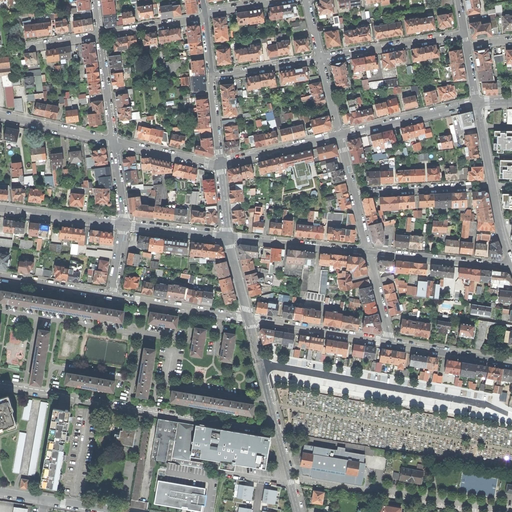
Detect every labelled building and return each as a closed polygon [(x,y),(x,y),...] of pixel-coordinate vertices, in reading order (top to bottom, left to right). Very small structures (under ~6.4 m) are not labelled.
[(86,0),(78,1),(79,11),(90,9),(90,5),(89,0),(86,0)] [(320,0),(321,5),(323,14),(325,14),(334,13),(331,0),(320,0)] [(338,0),(340,8),(351,7),(349,0),(338,0)] [(465,0),(466,5),(468,15),(480,13),(477,0),(465,0)] [(113,1),(102,3),(103,9),(104,15),(115,13),(116,13),(114,1),(113,1)] [(196,2),(186,4),(187,14),(192,13),(196,12),(197,10),(196,2)] [(281,6),(283,18),(297,16),(295,5),(292,5),(292,4),(281,6)] [(153,16),(151,5),(137,7),(138,14),(140,14),(141,19),(147,18),(153,17),(153,16)] [(168,17),(174,16),(172,6),(172,5),(160,7),(162,18),(168,17)] [(172,6),(174,16),(181,15),(180,9),(178,9),(177,5),(176,5),(172,6)] [(326,17),(325,14),(323,14),(321,5),(319,5),(318,5),(319,15),(320,15),(320,18),(326,17)] [(269,13),(270,20),(283,18),(281,6),(270,8),(270,13),(269,13)] [(248,12),(250,23),(250,24),(264,22),(262,9),(261,9),(248,12)] [(122,12),(122,17),(124,25),(129,24),(133,23),(132,22),(135,21),(135,16),(133,16),(132,11),(122,12)] [(238,18),(236,18),(236,21),(238,20),(239,25),(250,23),(248,12),(237,13),(238,18)] [(115,13),(104,15),(105,21),(105,26),(107,27),(117,26),(116,21),(115,13)] [(452,13),(438,16),(440,28),(441,30),(445,29),(446,28),(446,27),(452,26),(451,23),(453,23),(453,21),(453,20),(452,13)] [(419,19),(421,31),(433,29),(435,29),(433,16),(419,19)] [(503,26),(503,31),(511,30),(511,18),(509,18),(509,16),(502,17),(503,21),(502,21),(502,26),(503,26)] [(420,31),(421,31),(419,19),(419,17),(405,20),(407,34),(409,33),(416,32),(416,33),(417,33),(419,33),(420,32),(420,31)] [(215,30),(227,29),(227,26),(228,26),(228,23),(226,23),(226,18),(222,18),(217,19),(213,19),(214,25),(215,30)] [(55,22),(57,33),(61,32),(61,34),(63,34),(64,33),(64,32),(69,31),(67,19),(63,19),(64,21),(55,22)] [(82,20),(84,32),(93,30),(92,24),(92,19),(82,20)] [(84,32),(82,20),(73,22),(75,33),(80,32),(84,32)] [(490,21),(489,21),(490,24),(490,29),(498,27),(497,20),(490,21)] [(300,26),(293,27),(293,31),(303,30),(307,29),(305,21),(299,22),(300,26)] [(387,25),(389,37),(391,36),(401,35),(402,34),(400,22),(387,25)] [(490,29),(490,24),(482,25),(482,26),(481,27),(480,22),(469,24),(470,30),(472,37),(474,39),(492,36),(490,29)] [(36,24),(37,36),(43,35),(49,35),(48,30),(51,29),(50,23),(36,24)] [(31,25),(25,26),(26,37),(31,37),(37,36),(36,24),(31,25)] [(190,43),(201,42),(199,26),(197,25),(192,26),(187,27),(189,43),(190,43)] [(389,37),(387,25),(374,27),(376,39),(379,38),(389,37)] [(356,30),(358,42),(369,40),(371,40),(368,27),(367,27),(365,27),(356,29),(356,30)] [(181,39),(179,28),(174,29),(169,30),(170,41),(181,39)] [(227,31),(227,29),(215,30),(215,35),(216,41),(228,40),(228,34),(229,34),(229,31),(227,31)] [(170,41),(169,30),(164,30),(159,31),(160,42),(161,42),(162,43),(164,43),(164,42),(170,41)] [(329,32),(325,33),(326,39),(327,47),(328,48),(329,48),(330,49),(331,49),(332,48),(333,47),(333,46),(340,45),(338,31),(333,31),(332,30),(329,30),(329,32)] [(344,32),(346,44),(347,44),(358,42),(356,30),(352,30),(348,31),(344,32)] [(144,39),(145,45),(158,43),(156,32),(150,33),(145,34),(146,39),(144,39)] [(131,36),(127,37),(129,47),(132,47),(132,45),(137,44),(135,36),(131,36)] [(114,41),(115,51),(129,49),(129,48),(129,47),(127,37),(121,38),(116,38),(117,41),(114,41)] [(294,40),(296,52),(302,51),(303,51),(304,51),(309,50),(307,38),(304,38),(294,40)] [(291,52),(289,40),(281,41),(282,42),(277,43),(277,44),(279,55),(289,53),(289,52),(291,52)] [(91,64),(97,63),(96,53),(95,44),(93,42),(82,44),(83,52),(82,52),(83,58),(84,58),(85,64),(91,64)] [(192,53),(192,54),(202,53),(202,47),(201,42),(190,43),(191,47),(191,51),(190,51),(190,53),(192,53)] [(269,57),(279,55),(277,44),(269,46),(267,46),(269,57)] [(251,47),(247,48),(249,60),(255,59),(256,60),(259,60),(259,59),(260,58),(259,54),(261,53),(260,46),(254,47),(254,45),(251,45),(251,47)] [(439,56),(438,50),(437,50),(436,45),(430,46),(424,47),(426,59),(439,56)] [(64,48),(58,48),(60,59),(72,58),(70,47),(64,48)] [(234,50),(236,60),(238,60),(238,62),(239,62),(240,63),(242,63),(243,61),(249,60),(247,48),(247,47),(236,49),(234,50)] [(414,54),(412,55),(413,62),(417,61),(420,61),(426,59),(424,47),(418,48),(413,49),(414,54)] [(47,50),(48,62),(60,60),(60,59),(58,48),(52,49),(47,50)] [(218,60),(218,65),(229,63),(231,63),(229,48),(227,48),(225,49),(223,49),(217,50),(216,50),(217,55),(216,56),(216,59),(218,60)] [(405,54),(405,50),(399,51),(394,52),(396,63),(400,63),(402,62),(407,61),(406,59),(405,54)] [(449,52),(451,64),(463,62),(462,55),(461,50),(449,52)] [(476,65),(477,71),(491,69),(492,69),(491,63),(492,63),(491,59),(489,59),(488,53),(488,50),(476,52),(474,54),(476,65)] [(25,54),(27,64),(30,64),(37,63),(35,52),(30,53),(25,54)] [(388,68),(396,66),(396,63),(394,52),(388,53),(383,54),(384,59),(382,60),(384,68),(388,68)] [(110,61),(111,68),(116,67),(116,70),(122,69),(120,55),(109,56),(110,61)] [(364,57),(366,70),(370,70),(374,69),(377,68),(378,68),(376,57),(375,58),(374,55),(369,56),(364,57)] [(495,56),(496,63),(504,62),(502,55),(495,56)] [(0,69),(11,68),(10,57),(0,57),(0,69)] [(352,59),(354,72),(355,72),(360,71),(366,70),(364,57),(357,58),(352,59)] [(191,61),(193,76),(205,75),(204,67),(203,60),(191,61)] [(333,71),(334,77),(346,74),(348,74),(348,72),(346,65),(345,62),(340,63),(338,63),(336,64),(331,65),(331,66),(331,67),(331,70),(332,71),(333,71)] [(454,81),(466,79),(465,70),(463,62),(451,64),(450,64),(451,71),(452,71),(454,81)] [(296,81),(308,79),(307,72),(307,73),(304,73),(304,71),(304,67),(298,68),(293,69),(296,81)] [(0,69),(0,76),(3,76),(12,75),(11,68),(0,69)] [(88,78),(89,83),(100,81),(99,75),(98,69),(91,70),(87,71),(88,74),(88,78)] [(286,70),(279,71),(282,84),(296,81),(293,69),(286,70)] [(478,77),(479,82),(493,81),(491,69),(477,71),(478,77)] [(123,79),(122,72),(112,74),(112,79),(113,85),(118,84),(119,87),(124,86),(123,79)] [(270,85),(270,88),(276,87),(273,72),(266,74),(258,75),(260,86),(270,85)] [(336,84),(336,87),(340,86),(341,85),(342,88),(349,86),(348,83),(347,79),(346,74),(334,77),(336,82),(335,82),(336,84)] [(193,76),(195,91),(206,89),(206,81),(205,75),(193,76)] [(260,86),(258,75),(252,76),(247,77),(248,82),(246,82),(247,90),(254,89),(261,88),(260,86)] [(25,85),(26,88),(30,87),(35,87),(33,76),(31,77),(25,77),(25,83),(25,85)] [(20,78),(12,79),(12,81),(13,86),(21,85),(20,78)] [(383,81),(384,88),(393,88),(396,87),(400,87),(398,78),(383,81)] [(98,94),(98,92),(101,91),(100,86),(100,81),(89,83),(91,95),(98,94)] [(310,88),(312,95),(313,95),(323,92),(322,87),(320,82),(309,85),(310,88)] [(223,100),(235,98),(235,94),(237,94),(236,90),(234,91),(233,84),(221,85),(221,89),(220,90),(220,91),(220,92),(221,93),(222,93),(223,100)] [(497,87),(497,84),(483,84),(483,90),(484,90),(484,94),(486,94),(486,95),(490,95),(497,95),(497,87)] [(451,85),(438,88),(438,90),(441,100),(447,99),(453,98),(453,96),(456,95),(454,86),(452,87),(451,85)] [(5,86),(8,107),(15,106),(14,99),(13,86),(5,86)] [(411,86),(413,96),(415,95),(415,96),(420,94),(418,86),(415,86),(411,86)] [(423,93),(426,105),(431,104),(432,103),(434,104),(436,104),(436,102),(438,102),(435,90),(423,93)] [(316,107),(323,106),(322,103),(325,102),(324,98),(323,92),(313,95),(314,98),(316,107)] [(127,94),(120,95),(120,97),(117,97),(117,103),(118,108),(129,107),(127,94)] [(403,98),(405,109),(412,108),(418,106),(415,96),(415,95),(413,96),(403,98)] [(22,98),(14,99),(15,106),(16,108),(14,110),(24,113),(22,98)] [(197,100),(198,112),(209,111),(208,105),(207,99),(197,100)] [(350,120),(351,125),(356,124),(362,122),(360,112),(358,104),(357,99),(347,101),(350,114),(347,115),(348,120),(350,120)] [(385,101),(385,102),(388,114),(394,112),(399,111),(396,99),(385,101)] [(93,106),(94,114),(101,113),(104,112),(103,106),(102,101),(92,103),(91,103),(91,106),(93,106)] [(388,114),(385,102),(375,105),(377,116),(383,115),(388,114)] [(40,115),(44,116),(47,105),(37,103),(35,114),(40,115)] [(236,108),(236,103),(223,105),(224,110),(224,116),(229,116),(229,117),(237,116),(236,108)] [(47,104),(47,105),(44,116),(50,117),(56,119),(58,107),(47,104)] [(129,107),(118,108),(119,113),(119,117),(120,117),(121,121),(122,121),(122,122),(123,123),(125,123),(125,122),(126,122),(126,120),(132,119),(131,113),(131,108),(132,108),(132,106),(129,107)] [(371,109),(360,112),(362,122),(368,121),(374,120),(371,109)] [(65,111),(67,122),(73,122),(78,121),(77,110),(65,111)] [(209,116),(209,111),(198,112),(199,118),(199,121),(199,122),(210,121),(209,116)] [(456,115),(460,130),(474,127),(475,127),(474,119),(472,111),(456,115)] [(268,121),(275,119),(273,112),(266,113),(268,121)] [(89,114),(90,125),(102,124),(101,118),(101,113),(94,114),(89,114)] [(313,127),(314,134),(323,132),(330,130),(331,128),(329,116),(311,120),(312,124),(313,127)] [(210,121),(199,122),(196,123),(197,126),(197,129),(201,129),(211,128),(210,121)] [(422,136),(425,135),(424,130),(422,123),(417,125),(412,126),(415,137),(418,136),(422,135),(422,136)] [(291,128),(294,139),(299,138),(305,136),(303,125),(291,128)] [(149,140),(152,129),(139,126),(138,134),(139,134),(138,138),(144,139),(149,140)] [(226,134),(227,140),(239,139),(237,126),(225,128),(226,134)] [(415,137),(412,126),(406,127),(401,128),(404,140),(408,139),(408,138),(415,137)] [(7,127),(4,139),(17,142),(20,130),(14,129),(7,127)] [(311,127),(306,129),(308,136),(314,134),(313,127),(311,127)] [(291,128),(280,131),(283,142),(288,140),(294,139),(291,128)] [(152,129),(149,140),(154,141),(161,143),(161,141),(163,132),(163,131),(152,129)] [(425,135),(426,138),(432,136),(430,129),(424,130),(425,135)] [(381,133),(385,148),(384,145),(387,145),(388,147),(392,147),(391,144),(396,143),(394,135),(393,135),(392,131),(386,132),(381,133)] [(511,131),(500,131),(496,131),(494,131),(494,136),(497,136),(496,144),(493,144),(493,150),(495,150),(496,150),(496,153),(502,153),(502,150),(504,150),(508,150),(511,150),(511,131)] [(264,135),(267,145),(273,144),(278,143),(275,132),(264,135)] [(376,135),(370,136),(373,147),(376,147),(376,146),(380,145),(381,149),(385,148),(381,133),(376,135)] [(172,134),(169,145),(175,146),(180,148),(181,142),(184,143),(185,137),(172,134)] [(467,144),(467,147),(476,146),(478,145),(477,139),(476,134),(465,136),(466,140),(465,140),(465,144),(467,144)] [(257,135),(254,136),(256,148),(262,147),(267,145),(264,135),(257,136),(257,135)] [(441,143),(442,149),(449,147),(450,148),(453,147),(450,135),(445,136),(439,138),(441,143)] [(196,145),(194,153),(211,157),(213,155),(212,146),(211,138),(203,139),(201,139),(202,146),(196,145)] [(350,153),(362,150),(360,139),(354,140),(347,141),(350,153)] [(226,154),(228,155),(233,154),(237,152),(237,148),(239,147),(238,142),(235,142),(235,140),(225,143),(226,154)] [(334,145),(317,149),(319,157),(320,160),(338,155),(337,150),(336,146),(334,145)] [(465,148),(467,159),(478,157),(477,151),(476,146),(467,147),(465,148)] [(43,159),(41,148),(36,149),(31,149),(33,160),(43,159)] [(311,150),(313,158),(319,157),(317,149),(311,150)] [(94,151),(95,159),(96,165),(108,164),(107,157),(106,152),(104,152),(104,150),(94,151)] [(292,167),(296,186),(308,183),(307,176),(310,175),(309,172),(308,172),(306,164),(310,163),(314,162),(311,150),(307,151),(303,152),(283,157),(286,169),(292,167)] [(363,153),(362,150),(350,153),(353,164),(365,162),(363,153)] [(403,157),(402,150),(395,151),(395,153),(396,158),(403,157)] [(71,152),(72,162),(82,161),(81,151),(76,152),(71,152)] [(379,160),(383,160),(383,155),(382,153),(372,155),(374,161),(379,160)] [(52,165),(56,165),(63,164),(62,154),(57,154),(51,155),(52,165)] [(96,168),(96,165),(95,159),(93,159),(92,157),(86,158),(87,170),(90,169),(96,168)] [(124,165),(125,171),(136,170),(135,157),(127,158),(128,159),(124,160),(124,165)] [(270,160),(273,171),(273,172),(277,171),(282,169),(286,169),(283,157),(276,159),(270,160)] [(142,159),(143,169),(152,168),(151,158),(146,158),(142,159)] [(152,168),(152,173),(160,173),(160,174),(172,172),(171,163),(161,160),(151,158),(152,168)] [(389,166),(390,171),(393,171),(395,171),(394,158),(387,159),(386,159),(387,166),(389,166)] [(261,166),(259,166),(261,174),(273,171),(270,160),(265,161),(260,163),(261,166)] [(511,160),(508,161),(502,161),(499,161),(499,166),(499,174),(499,179),(500,179),(509,179),(508,181),(511,180),(511,160)] [(17,163),(12,164),(13,168),(13,172),(14,176),(20,176),(21,175),(23,175),(21,163),(17,163)] [(328,173),(331,172),(338,171),(337,165),(334,166),(334,164),(333,163),(326,164),(328,173)] [(174,175),(184,177),(186,166),(181,165),(175,164),(173,174),(174,175)] [(242,178),(249,177),(250,176),(251,178),(254,177),(251,165),(245,166),(240,168),(242,178)] [(189,178),(193,180),(195,180),(195,177),(196,172),(197,169),(192,168),(186,166),(184,177),(189,178)] [(109,167),(96,168),(97,178),(99,178),(111,176),(109,167)] [(427,170),(428,181),(433,181),(440,180),(440,177),(441,177),(441,173),(439,173),(439,167),(436,168),(436,169),(427,170)] [(454,169),(450,169),(445,169),(445,180),(451,180),(457,179),(456,169),(456,167),(454,167),(454,169)] [(468,172),(469,180),(476,180),(483,180),(483,179),(484,178),(484,177),(484,174),(483,174),(482,167),(475,168),(472,168),(472,172),(468,172)] [(228,176),(229,182),(234,181),(237,180),(243,179),(242,178),(240,168),(229,170),(228,172),(228,176)] [(136,170),(125,171),(126,177),(126,182),(128,182),(129,184),(138,183),(136,170)] [(332,175),(334,183),(344,180),(343,175),(342,170),(338,171),(331,172),(332,175)] [(398,174),(397,174),(397,177),(399,177),(399,182),(404,182),(410,182),(410,170),(398,171),(398,174)] [(410,170),(410,182),(415,182),(422,181),(424,181),(423,170),(416,170),(410,170)] [(380,172),(381,183),(387,183),(393,183),(393,171),(390,171),(380,172)] [(369,181),(369,184),(374,184),(381,183),(380,172),(367,172),(367,181),(369,181)] [(160,174),(160,173),(152,173),(154,186),(154,190),(156,190),(162,190),(160,174)] [(100,180),(101,188),(110,188),(112,188),(111,182),(111,176),(99,178),(100,180)] [(45,178),(46,186),(55,186),(54,184),(53,177),(45,178)] [(204,191),(205,191),(215,192),(214,184),(213,179),(203,180),(204,191)] [(335,187),(338,199),(348,196),(347,190),(345,184),(335,187)] [(8,190),(0,188),(0,199),(7,200),(8,190)] [(23,188),(13,189),(14,201),(18,200),(18,201),(21,201),(24,201),(24,196),(26,196),(25,190),(23,190),(23,188)] [(108,205),(109,205),(110,205),(111,205),(112,204),(112,203),(111,202),(110,202),(109,202),(110,188),(101,188),(96,188),(96,203),(101,203),(101,205),(103,205),(105,206),(105,204),(108,204),(108,205)] [(30,189),(29,201),(34,202),(41,203),(42,199),(44,200),(45,195),(42,194),(43,191),(39,190),(39,189),(36,189),(36,190),(30,189)] [(175,204),(177,191),(174,190),(170,190),(168,193),(170,207),(175,208),(175,204)] [(230,196),(231,202),(243,201),(242,190),(237,190),(236,191),(230,191),(230,196)] [(192,191),(191,195),(190,204),(198,204),(198,196),(199,191),(194,191),(192,191)] [(207,198),(207,201),(208,203),(216,202),(215,197),(215,192),(205,191),(206,198),(207,198)] [(72,192),(70,205),(77,206),(84,206),(85,194),(72,192)] [(472,193),(473,207),(475,207),(476,209),(490,207),(487,194),(485,192),(478,192),(472,193)] [(458,207),(466,207),(466,193),(459,193),(451,194),(451,206),(451,208),(458,207)] [(451,206),(451,194),(442,194),(434,195),(434,206),(434,207),(441,207),(445,207),(451,206)] [(434,206),(434,195),(426,195),(419,196),(420,207),(426,207),(434,206)] [(128,198),(130,213),(133,215),(143,216),(154,218),(155,206),(149,206),(143,205),(141,205),(140,196),(128,198)] [(341,210),(351,207),(350,202),(348,196),(338,199),(341,210)] [(406,196),(398,197),(399,209),(414,208),(414,196),(406,196)] [(399,209),(398,197),(389,197),(380,198),(381,211),(382,211),(399,210),(399,209)] [(362,201),(366,216),(375,214),(376,213),(372,198),(368,199),(364,199),(362,201)] [(155,206),(154,218),(158,218),(164,219),(173,220),(175,208),(170,207),(160,206),(155,206)] [(490,207),(476,209),(478,222),(493,223),(491,214),(490,207)] [(187,210),(175,208),(173,220),(179,220),(184,221),(185,216),(187,216),(187,210)] [(193,210),(191,222),(197,222),(205,223),(206,212),(193,210)] [(209,211),(209,214),(207,214),(207,222),(218,221),(217,215),(217,210),(209,211)] [(233,217),(233,222),(239,221),(239,224),(245,224),(243,210),(240,210),(232,211),(233,217)] [(330,213),(328,213),(327,220),(343,221),(343,214),(330,213)] [(347,214),(346,224),(350,224),(355,225),(353,214),(347,214)] [(366,216),(368,226),(378,223),(378,222),(375,214),(366,216)] [(3,231),(14,233),(15,221),(10,221),(5,220),(3,231)] [(433,222),(433,232),(438,232),(446,233),(447,227),(448,220),(444,220),(444,222),(433,222)] [(15,221),(14,233),(24,234),(25,223),(20,222),(15,221)] [(284,228),(283,235),(288,235),(292,236),(293,222),(285,221),(284,221),(284,225),(284,228)] [(463,221),(461,238),(468,239),(470,221),(464,221),(463,221)] [(254,222),(253,232),(258,232),(263,233),(263,227),(264,224),(264,223),(258,223),(254,222)] [(493,223),(478,222),(477,230),(494,231),(493,226),(493,223)] [(38,236),(40,224),(35,224),(31,223),(29,235),(38,236)] [(271,223),(270,233),(275,234),(281,235),(282,228),(282,225),(282,224),(274,223),(272,223),(271,223)] [(368,226),(372,243),(375,244),(378,245),(383,245),(384,239),(384,236),(380,223),(378,223),(368,226)] [(44,225),(40,224),(38,236),(41,236),(47,237),(48,237),(49,225),(44,225)] [(298,225),(297,236),(304,237),(305,237),(312,238),(313,227),(298,225)] [(72,239),(73,229),(68,228),(67,228),(67,227),(62,227),(62,230),(60,230),(59,238),(72,239)] [(313,227),(312,238),(317,238),(322,239),(323,228),(322,228),(320,228),(313,227)] [(346,230),(329,228),(328,239),(336,240),(344,241),(346,230)] [(79,240),(84,240),(84,233),(83,233),(83,230),(78,229),(73,229),(72,239),(79,240)] [(90,239),(90,241),(91,241),(100,242),(101,232),(96,231),(92,230),(91,230),(90,239)] [(346,230),(344,241),(349,242),(354,242),(355,231),(349,230),(346,230)] [(106,232),(101,232),(100,242),(99,243),(112,244),(113,237),(111,236),(112,233),(106,232)] [(401,247),(408,248),(409,237),(396,235),(395,246),(401,247)] [(138,242),(137,247),(149,248),(150,238),(144,237),(139,236),(139,242),(138,242)] [(410,236),(409,237),(408,248),(415,249),(421,249),(422,237),(410,236)] [(0,238),(0,245),(12,247),(13,240),(0,238)] [(149,251),(151,251),(156,252),(162,252),(162,251),(163,239),(159,239),(158,238),(150,238),(149,248),(149,251)] [(175,252),(176,241),(163,239),(162,251),(175,252)] [(490,243),(488,256),(501,258),(502,256),(500,247),(497,239),(492,240),(491,243),(490,243)] [(26,240),(25,249),(32,250),(33,241),(26,240)] [(445,244),(444,252),(451,252),(457,253),(459,242),(446,240),(445,244)] [(182,241),(176,241),(175,252),(186,253),(188,242),(182,241)] [(461,242),(460,253),(466,254),(471,254),(472,243),(461,242)] [(201,256),(203,244),(197,243),(191,243),(189,255),(201,256)] [(50,244),(49,252),(60,253),(61,245),(50,244)] [(221,247),(220,246),(219,246),(214,245),(211,245),(203,244),(201,256),(204,257),(204,258),(208,259),(208,257),(218,258),(225,257),(221,247)] [(476,244),(474,255),(480,255),(486,256),(487,245),(480,245),(479,244),(476,244)] [(251,257),(258,257),(258,247),(249,246),(240,245),(238,248),(241,260),(252,259),(251,257)] [(270,256),(271,248),(264,248),(263,255),(270,256)] [(280,260),(281,250),(277,249),(271,248),(270,256),(270,257),(270,260),(273,260),(280,261),(280,260)] [(97,251),(96,257),(100,257),(112,258),(112,252),(97,250),(97,251)] [(287,263),(303,264),(305,252),(296,251),(288,250),(287,263)] [(0,269),(6,270),(7,265),(9,265),(9,260),(8,260),(9,254),(0,252),(0,269)] [(305,252),(303,264),(309,265),(314,266),(315,253),(310,253),(305,252)] [(129,259),(128,265),(138,266),(138,263),(139,264),(140,259),(139,259),(139,255),(130,254),(129,259)] [(329,266),(329,265),(330,255),(325,254),(321,254),(319,265),(329,266)] [(338,256),(330,255),(329,265),(335,265),(340,266),(346,266),(347,257),(338,256)] [(346,266),(346,270),(352,270),(353,272),(354,277),(367,274),(364,260),(361,258),(355,257),(347,257),(346,266)] [(252,259),(241,260),(243,266),(244,271),(254,269),(252,259)] [(20,261),(18,272),(24,273),(29,274),(30,270),(32,270),(34,262),(29,261),(24,260),(24,262),(20,261)] [(100,260),(98,271),(107,272),(108,267),(109,265),(109,261),(100,260)] [(377,262),(379,271),(393,273),(394,261),(388,261),(380,260),(377,262)] [(151,261),(150,268),(156,269),(158,269),(159,262),(151,261)] [(216,265),(220,280),(230,277),(228,270),(226,262),(216,265)] [(397,262),(396,273),(408,274),(408,273),(409,263),(402,262),(397,262)] [(418,264),(409,263),(408,273),(426,275),(427,265),(418,264)] [(67,281),(69,271),(69,269),(65,268),(65,267),(56,265),(54,273),(56,274),(56,279),(62,280),(67,281)] [(436,266),(432,265),(431,276),(441,277),(442,266),(436,266)] [(442,266),(441,277),(453,278),(454,268),(448,267),(442,266)] [(44,270),(36,268),(35,275),(42,277),(44,270)] [(470,279),(471,269),(465,269),(460,268),(459,278),(468,279),(470,279)] [(479,281),(480,270),(471,269),(470,279),(470,280),(471,280),(479,281)] [(44,270),(42,277),(50,278),(52,271),(44,270)] [(73,281),(78,282),(80,272),(76,272),(76,270),(72,270),(72,271),(69,271),(67,281),(73,281)] [(99,284),(100,281),(106,282),(107,272),(98,271),(95,270),(93,283),(97,283),(99,284)] [(322,270),(319,294),(325,295),(326,295),(327,289),(328,279),(329,271),(322,270)] [(484,271),(480,270),(479,281),(489,282),(490,282),(491,271),(484,271)] [(511,282),(511,279),(509,275),(506,273),(491,271),(490,282),(490,283),(497,283),(503,284),(511,284),(511,282)] [(248,286),(259,283),(258,279),(256,273),(245,276),(247,282),(248,286)] [(350,276),(349,275),(347,275),(346,275),(345,279),(342,278),(342,274),(338,274),(338,279),(341,290),(346,291),(353,289),(352,284),(350,276)] [(274,275),(273,286),(279,287),(281,276),(274,275)] [(381,278),(382,284),(395,281),(394,279),(393,275),(381,278)] [(126,277),(124,288),(128,288),(131,289),(131,288),(136,289),(136,287),(138,287),(140,277),(130,276),(130,278),(126,277)] [(160,285),(168,286),(169,285),(169,281),(170,277),(167,277),(166,284),(160,283),(160,285)] [(219,280),(222,291),(233,288),(231,282),(230,277),(220,280),(219,280)] [(356,283),(357,288),(370,285),(369,280),(356,283)] [(427,281),(418,280),(417,289),(416,296),(420,297),(438,299),(440,286),(440,285),(433,284),(433,282),(430,281),(427,281)] [(144,282),(142,293),(146,294),(152,295),(154,283),(144,282)] [(251,296),(262,293),(259,283),(248,286),(249,291),(251,296)] [(160,285),(156,284),(154,295),(159,296),(166,297),(168,286),(160,285)] [(392,284),(383,286),(385,295),(387,302),(396,300),(392,284)] [(174,286),(169,285),(168,286),(166,297),(176,299),(186,301),(188,290),(188,288),(180,287),(180,286),(174,285),(174,286)] [(364,304),(374,302),(372,295),(371,287),(359,290),(363,304),(364,304)] [(417,289),(407,287),(406,292),(406,295),(416,296),(417,289)] [(231,303),(230,300),(235,299),(234,293),(233,288),(222,291),(225,304),(231,303)] [(203,292),(188,290),(186,301),(194,302),(201,303),(203,292)] [(0,291),(0,293),(0,302),(23,306),(24,295),(12,293),(0,291)] [(511,292),(500,291),(499,301),(504,302),(509,303),(511,302),(511,292)] [(203,292),(201,303),(206,304),(211,305),(213,293),(203,292)] [(307,292),(306,299),(324,302),(325,295),(319,294),(307,292)] [(37,297),(24,295),(23,306),(46,310),(48,299),(37,297)] [(46,310),(73,315),(75,304),(62,301),(48,299),(46,310)] [(397,299),(396,300),(387,302),(389,308),(390,315),(400,313),(397,299)] [(267,315),(268,304),(258,302),(257,308),(256,313),(261,314),(267,315)] [(366,314),(377,312),(375,307),(374,302),(364,304),(366,314)] [(73,315),(98,319),(99,308),(88,306),(75,304),(73,315)] [(268,304),(267,315),(272,316),(277,316),(279,305),(268,304)] [(472,304),(471,313),(475,314),(485,315),(489,316),(491,307),(487,307),(481,306),(472,304)] [(288,318),(293,319),(295,308),(285,306),(283,317),(288,318)] [(99,308),(98,319),(122,323),(124,312),(110,310),(99,308)] [(295,308),(293,319),(298,320),(302,321),(305,309),(295,308)] [(311,310),(305,309),(302,321),(311,322),(319,324),(321,312),(314,311),(311,310)] [(332,326),(340,327),(342,316),(342,315),(337,314),(334,313),(326,312),(324,324),(332,326)] [(150,313),(148,324),(176,328),(178,317),(164,315),(150,313)] [(365,316),(363,331),(370,332),(378,333),(381,330),(377,314),(367,316),(365,316)] [(349,317),(342,316),(340,327),(347,328),(357,330),(359,319),(352,318),(349,317)] [(414,335),(416,322),(402,320),(400,333),(407,334),(414,335)] [(479,320),(474,349),(482,351),(486,325),(487,321),(479,320)] [(438,321),(437,327),(440,327),(439,332),(442,333),(446,333),(447,329),(449,329),(450,323),(438,321)] [(416,322),(414,335),(421,336),(428,337),(430,324),(416,322)] [(460,325),(458,335),(465,337),(472,338),(475,326),(461,323),(460,325)] [(193,342),(190,356),(201,358),(206,330),(195,328),(193,342)] [(260,331),(264,344),(271,342),(273,343),(273,342),(275,331),(271,330),(268,330),(262,329),(260,331)] [(39,330),(34,357),(45,359),(48,346),(50,332),(39,330)] [(511,331),(505,330),(503,342),(509,343),(511,344),(511,331)] [(280,332),(275,331),(273,342),(282,344),(289,345),(293,346),(295,334),(292,334),(289,333),(280,332)] [(222,347),(220,361),(231,362),(235,335),(224,333),(222,347)] [(306,336),(301,335),(299,347),(309,349),(311,337),(306,336)] [(311,337),(309,349),(311,349),(318,350),(319,350),(322,351),(324,339),(317,338),(311,337)] [(336,353),(338,342),(332,341),(327,340),(325,351),(328,352),(336,353)] [(338,342),(336,353),(344,354),(346,355),(348,343),(343,343),(338,342)] [(353,351),(352,356),(363,358),(363,357),(365,346),(360,345),(354,344),(353,351)] [(370,347),(365,346),(363,357),(374,359),(376,348),(370,347)] [(144,348),(140,372),(151,374),(153,364),(155,350),(144,348)] [(389,350),(382,349),(380,362),(393,364),(396,351),(389,350)] [(396,351),(393,364),(398,365),(403,365),(405,353),(400,352),(396,351)] [(419,355),(412,354),(410,365),(416,366),(419,367),(425,368),(427,357),(419,355)] [(30,384),(41,386),(43,374),(45,359),(34,357),(30,384)] [(427,357),(425,368),(429,368),(433,369),(436,370),(438,358),(433,358),(427,357)] [(455,374),(459,375),(461,364),(462,362),(455,361),(447,360),(445,372),(455,374)] [(475,367),(461,364),(459,375),(463,376),(474,378),(474,375),(475,367)] [(481,366),(476,365),(475,367),(474,375),(478,376),(479,376),(481,377),(485,377),(486,367),(481,366)] [(498,379),(501,380),(503,369),(496,368),(488,367),(486,377),(492,378),(496,379),(498,379)] [(511,381),(511,370),(509,370),(503,369),(501,380),(505,380),(508,381),(510,381),(511,381)] [(149,385),(151,374),(140,372),(136,396),(147,398),(149,385)] [(77,386),(89,388),(91,377),(67,373),(65,384),(77,386)] [(91,377),(89,388),(100,390),(113,392),(115,381),(91,377)] [(172,391),(170,402),(184,405),(198,407),(199,396),(172,391)] [(210,409),(225,411),(227,400),(199,396),(198,407),(210,409)] [(0,430),(5,429),(16,425),(10,407),(12,407),(8,397),(1,400),(1,401),(0,401),(0,430)] [(25,398),(22,419),(29,420),(32,400),(25,398)] [(227,400),(225,411),(238,413),(252,416),(254,405),(227,400)] [(40,401),(28,475),(35,476),(47,402),(40,401)] [(49,447),(64,450),(65,442),(69,419),(70,411),(68,411),(65,410),(55,409),(49,447)] [(194,441),(196,425),(168,420),(158,418),(151,459),(152,459),(155,460),(202,467),(206,463),(190,461),(191,456),(193,442),(191,442),(192,440),(194,441)] [(144,426),(138,458),(144,459),(144,456),(145,456),(143,453),(146,452),(144,449),(147,448),(145,445),(147,444),(145,441),(148,439),(146,437),(149,435),(147,432),(149,431),(147,428),(150,426),(148,423),(144,426)] [(193,442),(191,456),(221,460),(220,467),(226,468),(234,469),(235,463),(265,468),(268,451),(270,437),(224,429),(196,425),(194,441),(192,440),(191,442),(193,442)] [(124,444),(133,446),(135,429),(122,427),(122,430),(120,430),(119,434),(117,434),(115,443),(124,444)] [(19,432),(12,472),(19,473),(26,433),(19,432)] [(302,475),(309,476),(333,479),(345,481),(360,484),(361,478),(362,477),(362,472),(365,472),(366,467),(363,467),(364,463),(363,462),(364,454),(345,451),(345,448),(338,446),(337,450),(329,448),(314,446),(308,445),(304,444),(303,452),(302,455),(301,465),(302,475)] [(64,450),(49,447),(42,486),(57,489),(58,481),(63,457),(64,450)] [(137,465),(132,499),(138,501),(144,466),(137,465)] [(401,473),(400,479),(410,481),(415,482),(421,483),(423,471),(417,470),(402,468),(401,473)] [(158,480),(154,504),(171,507),(182,509),(182,507),(187,508),(187,509),(201,511),(202,507),(202,505),(205,506),(207,495),(204,495),(204,493),(205,493),(205,488),(191,486),(191,487),(186,486),(186,485),(158,480)] [(245,485),(238,484),(236,497),(243,498),(251,500),(253,487),(245,485)] [(268,502),(274,504),(277,491),(270,490),(264,489),(262,501),(268,502)] [(313,496),(312,502),(319,503),(322,504),(323,498),(324,492),(314,491),(313,496)] [(136,508),(144,509),(145,502),(138,501),(132,499),(130,507),(136,508)] [(381,510),(380,511),(399,511),(401,507),(399,507),(394,506),(387,504),(379,503),(378,510),(381,510)]
